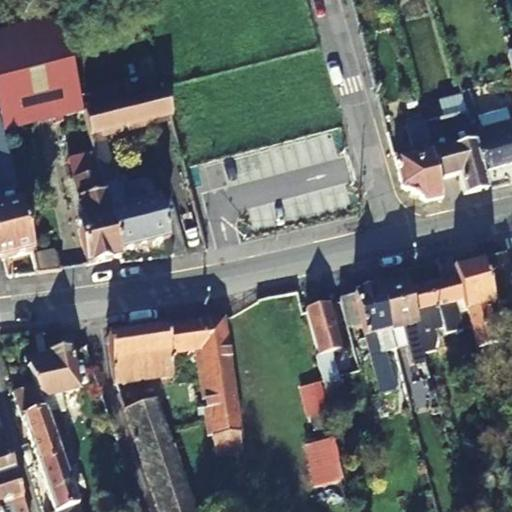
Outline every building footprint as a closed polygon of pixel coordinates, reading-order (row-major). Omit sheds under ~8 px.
[(57,20),(30,27),(53,118),(55,124),(57,123),(62,122),(61,116),(80,111),(57,20)] [(0,125),(1,131),(53,118),(30,27),(0,34),(0,125)] [(486,94),(501,90),(498,80),(483,84),(486,94)] [(511,86),(501,90),(486,94),(488,101),(494,100),(497,105),(511,100),(511,86)] [(143,98),(149,122),(170,118),(164,93),(143,98)] [(101,133),(149,122),(143,98),(83,112),(99,172),(102,185),(113,182),(101,133)] [(464,109),(422,120),(437,181),(459,175),(464,194),(487,189),(481,171),(467,120),(464,109)] [(57,123),(70,179),(99,172),(83,112),(83,110),(80,111),(61,116),(62,122),(57,123)] [(511,134),(492,140),(485,115),(467,120),(481,171),(511,161),(511,134)] [(437,181),(422,120),(396,127),(397,133),(406,131),(412,153),(392,158),(400,190),(424,204),(442,200),(437,181)] [(0,125),(0,260),(32,252),(1,131),(0,125)] [(183,173),(185,173),(204,168),(195,128),(175,133),(183,173)] [(99,172),(70,179),(80,219),(76,220),(86,265),(120,257),(119,253),(109,211),(102,185),(99,172)] [(205,251),(187,182),(172,185),(190,254),(205,251)] [(157,200),(109,211),(119,253),(167,241),(157,200)] [(511,296),(511,278),(505,252),(487,256),(499,300),(511,296)] [(55,253),(33,256),(37,274),(60,272),(55,253)] [(427,375),(435,373),(432,365),(436,364),(430,342),(437,340),(429,309),(463,300),(454,267),(451,258),(435,262),(440,281),(407,290),(424,362),(426,373),(427,375)] [(476,348),(480,362),(486,382),(497,379),(483,347),(496,343),(486,304),(492,303),(481,259),(454,267),(463,300),(476,348)] [(405,347),(410,366),(424,362),(407,290),(405,282),(379,288),(395,350),(405,347)] [(359,318),(378,395),(394,391),(385,352),(395,350),(379,288),(353,296),(359,318)] [(359,318),(353,296),(339,299),(346,323),(359,318)] [(305,309),(329,409),(337,406),(339,414),(346,412),(331,353),(340,351),(328,303),(305,309)] [(185,325),(189,351),(198,350),(216,456),(244,452),(222,319),(185,325)] [(169,355),(189,351),(185,325),(165,327),(169,355)] [(169,355),(165,327),(107,336),(115,384),(172,377),(169,355)] [(69,348),(47,353),(49,363),(28,368),(34,385),(39,399),(77,390),(69,348)] [(469,349),(473,363),(480,362),(476,348),(469,349)] [(49,363),(47,353),(24,358),(28,368),(49,363)] [(410,366),(413,375),(426,373),(424,362),(410,366)] [(426,373),(413,375),(420,399),(437,394),(432,377),(427,375),(426,373)] [(321,384),(298,389),(305,417),(327,412),(321,384)] [(34,385),(13,392),(37,466),(60,458),(58,451),(51,431),(44,414),(39,399),(34,385)] [(44,414),(56,411),(80,406),(77,390),(39,399),(44,414)] [(194,511),(157,398),(123,410),(158,511),(194,511)] [(51,431),(62,428),(56,411),(44,414),(51,431)] [(68,449),(62,428),(51,431),(58,451),(68,449)] [(333,442),(303,448),(311,490),(341,484),(333,442)] [(6,447),(0,449),(0,476),(14,473),(6,447)] [(52,511),(79,511),(60,458),(37,466),(52,511)] [(14,511),(25,511),(14,473),(0,476),(0,504),(11,501),(14,511)]
